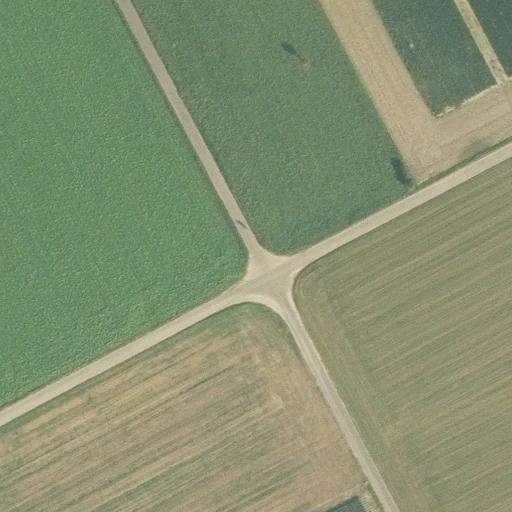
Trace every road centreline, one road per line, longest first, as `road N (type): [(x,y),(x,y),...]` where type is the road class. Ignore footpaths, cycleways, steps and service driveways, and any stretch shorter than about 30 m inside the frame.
road 1 (track): [(0,418),(511,149)]
road 2 (track): [(122,0),(391,511)]
